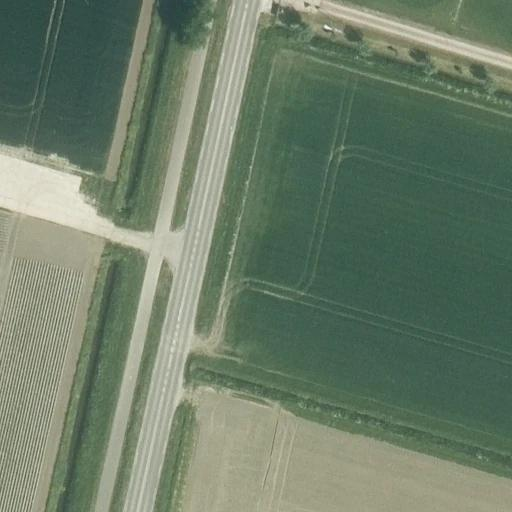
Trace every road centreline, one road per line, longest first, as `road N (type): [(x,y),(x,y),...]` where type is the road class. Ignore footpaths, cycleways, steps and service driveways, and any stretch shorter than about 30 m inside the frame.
road 1 (secondary): [(192,257),(247,0)]
road 2 (secondary): [(137,511),(192,257)]
road 3 (track): [(511,63),(300,0)]
road 4 (unclassified): [(192,257),(0,202)]
